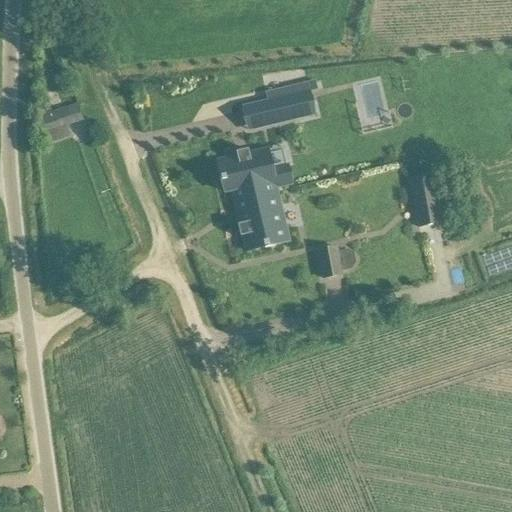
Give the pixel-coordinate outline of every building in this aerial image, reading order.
[(307,84),(266,94),(268,102),(273,125),(299,119),(296,107),(312,104),(307,84)] [(51,144),(70,138),(72,137),(68,125),(83,121),(78,105),(43,116),(51,144)] [(238,157),(219,161),(223,178),(222,178),(223,183),(224,182),(227,193),(232,191),(234,198),(277,188),(291,184),(288,167),(272,171),(268,150),(250,154),(249,150),(237,153),(238,157)] [(444,224),(434,174),(409,179),(419,229),(444,224)] [(277,188),(234,198),(240,225),(239,226),(242,238),(243,237),(246,252),(265,247),(266,248),(270,247),(270,246),(289,242),(277,188)] [(337,248),(319,251),(324,279),(342,276),(341,272),(338,252),(337,248)]
